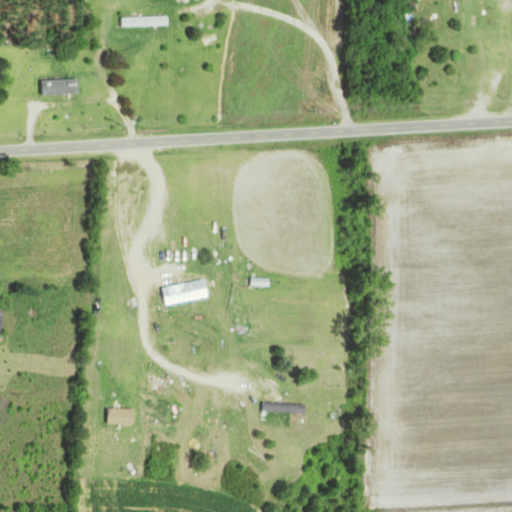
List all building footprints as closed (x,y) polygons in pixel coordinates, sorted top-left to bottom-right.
[(173,18),(125,18),(125,27),(173,27),(173,18)] [(84,80),(46,81),(46,96),(84,95),(84,80)] [(212,299),(210,282),(166,287),(169,304),(212,299)] [(171,390),(171,375),(155,374),(155,390),(171,390)] [(266,412),(309,412),(309,404),(266,404),(266,412)] [(225,454),(225,417),(217,417),(217,454),(225,454)] [(207,428),(198,428),(198,443),(207,443),(207,428)]
